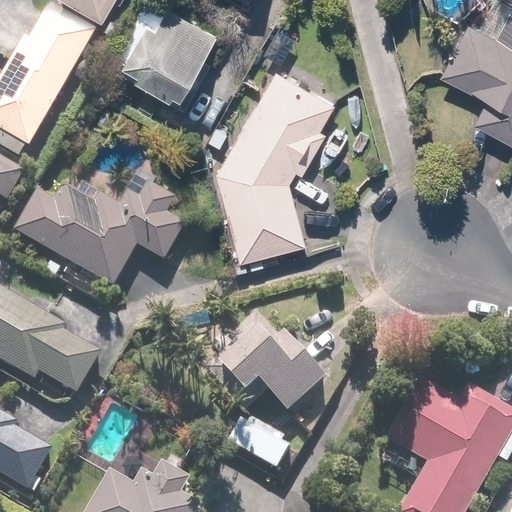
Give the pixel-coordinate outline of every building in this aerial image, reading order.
[(61,0),(100,22),(112,0),(61,0)] [(511,147),(511,1),(493,38),(466,24),(438,77),(483,101),(470,125),(511,147)] [(214,39),(151,3),(146,12),(142,10),(110,66),(176,105),(214,39)] [(0,135),(26,151),(94,34),(47,7),(27,41),(23,39),(0,78),(0,135)] [(334,104),(271,71),(215,172),(237,265),(304,249),(287,184),(292,174),(303,180),(327,135),(320,131),(334,104)] [(0,202),(4,205),(20,174),(0,163),(0,202)] [(36,193),(11,235),(111,296),(137,253),(159,267),(184,227),(163,215),(172,201),(146,185),(136,200),(125,193),(115,208),(95,195),(89,205),(62,188),(52,203),(36,193)] [(76,401),(99,354),(62,336),(68,323),(0,289),(0,366),(25,379),(22,385),(65,407),(70,398),(76,401)] [(219,354),(199,374),(240,416),(260,397),(284,421),(325,382),(279,334),(273,340),(253,319),(233,338),(228,333),(213,348),(219,354)] [(511,415),(464,387),(454,404),(417,382),(383,439),(426,465),(397,511),(463,511),(494,461),(503,467),(511,452),(511,415)] [(0,412),(0,480),(25,495),(49,451),(12,430),(17,422),(0,412)] [(287,450),(280,446),(287,433),(268,422),(261,434),(240,422),(225,448),(272,476),(287,450)] [(196,511),(202,502),(188,495),(198,476),(163,457),(152,478),(139,471),(130,488),(102,473),(80,511),(196,511)]
